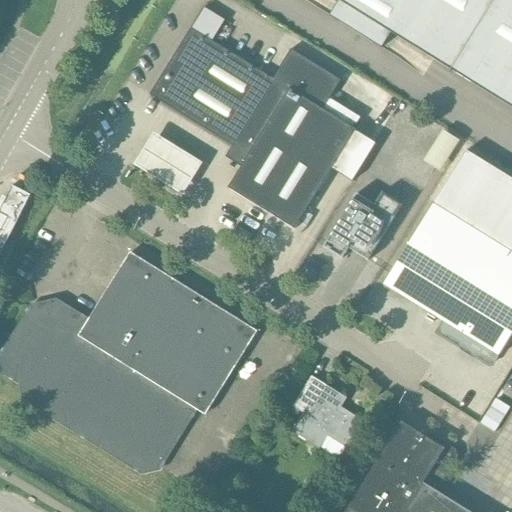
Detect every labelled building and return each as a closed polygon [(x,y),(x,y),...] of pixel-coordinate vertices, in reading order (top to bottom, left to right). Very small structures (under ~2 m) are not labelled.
[(511,0),(337,0),(348,6),(339,21),(375,44),(384,29),(511,108),(511,0)] [(228,188),(295,230),(306,212),(327,178),(357,130),(324,110),(342,81),(291,50),(273,79),(192,29),(150,95),(233,146),(226,157),(242,167),(228,188)] [(425,160),(442,171),(462,141),(444,130),(425,160)] [(434,205),(384,285),(445,323),(440,330),(442,334),(463,347),(463,350),(472,355),(475,354),(489,364),(495,362),(499,356),(511,335),(511,180),(466,152),(434,205)] [(3,197),(0,201),(0,248),(3,250),(31,196),(28,195),(12,187),(6,198),(3,197)] [(356,192),(321,249),(340,260),(346,250),(368,262),(402,209),(381,196),(376,205),(356,192)] [(312,216),(306,212),(300,222),(306,226),(312,216)] [(25,401),(143,474),(160,470),(197,410),(205,416),(257,332),(131,254),(89,321),(57,301),(32,306),(0,357),(4,374),(21,384),(25,401)] [(328,437),(348,449),(365,422),(342,408),(347,399),(312,377),(293,407),(304,413),(292,432),(320,449),(328,437)] [(470,511),(424,483),(445,450),(402,423),(346,511),(470,511)]
